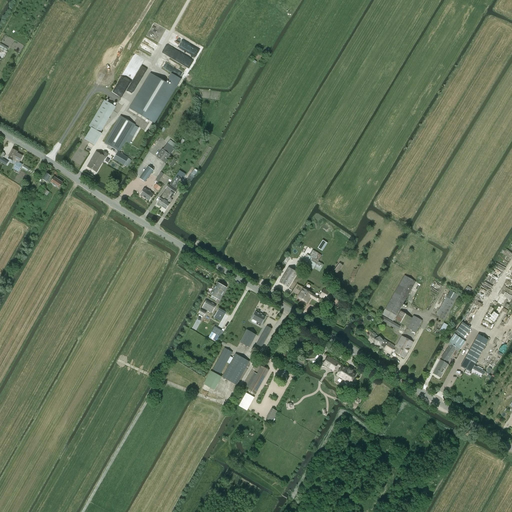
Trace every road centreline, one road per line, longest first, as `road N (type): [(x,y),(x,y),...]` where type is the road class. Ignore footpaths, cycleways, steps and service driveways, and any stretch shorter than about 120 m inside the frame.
road 1 (tertiary): [(511,448),(0,131)]
road 2 (track): [(83,511),(156,379),(228,404),(287,309)]
road 3 (track): [(76,179),(187,0)]
